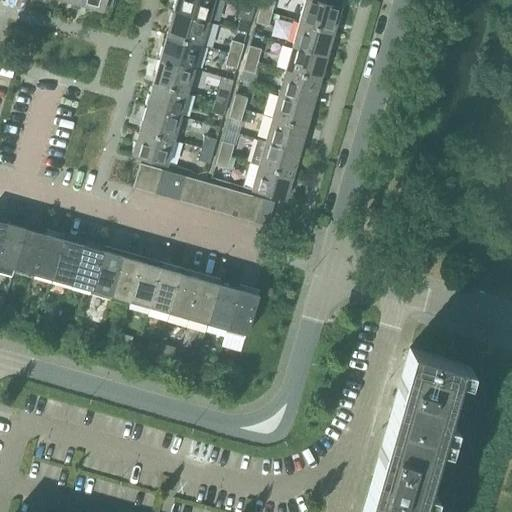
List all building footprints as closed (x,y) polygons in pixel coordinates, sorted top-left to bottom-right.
[(78,0),(78,3),(102,10),(104,4),(112,6),(113,0),(78,0)] [(176,0),(173,11),(208,20),(213,0),(176,0)] [(271,0),(262,0),(260,10),(271,13),(275,1),(271,0)] [(317,0),(305,0),(299,21),(334,31),(341,7),(317,0)] [(241,17),(238,29),(247,32),(254,8),(242,5),(239,16),(241,17)] [(271,13),(260,10),(257,21),(268,25),(271,13)] [(173,11),(167,34),(201,44),(208,20),(173,11)] [(299,21),(292,45),(327,55),(334,31),(299,21)] [(167,34),(160,58),(194,68),(201,44),(167,34)] [(232,40),(229,52),(240,55),(243,43),(232,40)] [(250,45),(246,57),(257,61),(261,49),(250,45)] [(292,45),(286,69),(320,79),(327,55),(292,45)] [(240,55),(229,52),(225,64),(237,67),(240,55)] [(257,61),(246,57),(243,69),(254,72),(257,61)] [(160,58),(153,82),(187,92),(194,68),(160,58)] [(286,69),(279,93),(313,103),(320,79),(286,69)] [(153,82),(146,106),(181,116),(187,92),(153,82)] [(218,88),(215,100),(226,103),(230,91),(218,88)] [(236,93),(232,105),(244,108),(247,96),(236,93)] [(279,93),(272,116),(306,126),(313,103),(279,93)] [(226,103),(215,100),(211,112),(223,115),(226,103)] [(244,108),(232,105),(229,117),(240,120),(244,108)] [(146,106),(139,130),(174,140),(181,116),(146,106)] [(272,116),(265,140),(300,150),(306,126),(272,116)] [(174,140),(139,130),(132,154),(167,164),(174,140)] [(205,135),(201,147),(212,151),(216,139),(205,135)] [(257,138),(251,162),(293,174),(300,150),(265,140),(257,138)] [(222,141),(219,153),(230,156),(233,144),(222,141)] [(212,151),(201,147),(198,159),(209,163),(212,151)] [(230,156),(219,153),(215,164),(227,168),(230,156)] [(293,174),(251,162),(244,186),(286,198),(293,174)] [(134,186),(145,189),(151,166),(140,163),(134,186)] [(145,189),(156,193),(163,170),(151,166),(145,189)] [(156,193),(167,196),(173,173),(163,170),(156,193)] [(167,196),(178,199),(185,176),(173,173),(167,196)] [(178,199),(189,202),(196,179),(185,176),(178,199)] [(189,202),(200,205),(208,183),(196,179),(189,202)] [(200,205),(212,209),(218,186),(208,183),(200,205)] [(212,209),(222,212),(229,189),(218,186),(212,209)] [(222,212),(234,215),(240,192),(229,189),(222,212)] [(234,215),(245,218),(251,195),(240,192),(234,215)] [(245,218),(256,222),(263,198),(251,195),(245,218)] [(263,198),(256,222),(267,225),(274,202),(263,198)] [(0,270),(12,274),(14,267),(26,227),(7,221),(0,243),(0,270)] [(14,267),(34,272),(45,232),(26,227),(14,267)] [(34,272),(53,278),(64,238),(45,232),(34,272)] [(53,278),(72,283),(83,243),(64,238),(53,278)] [(72,283),(91,289),(103,249),(83,243),(72,283)] [(91,289),(110,294),(122,254),(103,249),(91,289)] [(110,294),(130,300),(141,260),(122,254),(110,294)] [(130,300),(149,305),(160,265),(141,260),(130,300)] [(149,305),(168,311),(180,271),(160,265),(149,305)] [(166,318),(185,324),(199,276),(180,271),(168,311),(166,318)] [(204,329),(207,322),(218,282),(199,276),(185,324),(204,329)] [(207,322),(226,327),(237,287),(218,282),(207,322)] [(237,287),(226,327),(247,333),(258,293),(237,287)] [(73,331),(75,324),(67,322),(65,329),(73,331)] [(98,339),(100,330),(81,325),(79,334),(98,339)] [(120,335),(118,344),(127,346),(129,338),(120,335)] [(150,342),(147,353),(155,355),(158,344),(150,342)] [(172,359),(175,348),(162,344),(158,355),(172,359)] [(416,511),(460,361),(410,347),(362,511),(416,511)] [(213,373),(215,365),(200,361),(198,368),(213,373)]
